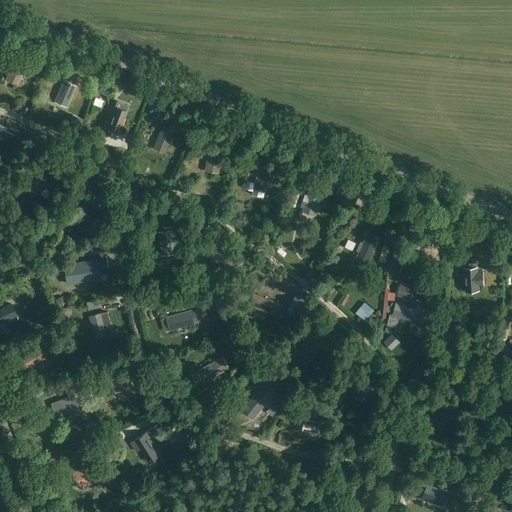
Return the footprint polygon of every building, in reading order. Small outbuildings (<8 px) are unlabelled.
[(38,50),(36,58),(42,60),(45,52),(38,50)] [(56,52),(51,63),(58,66),(60,61),(59,61),(62,55),(56,52)] [(17,84),(28,58),(16,53),(5,79),(17,84)] [(57,96),(55,101),(66,106),(74,86),(67,83),(66,85),(62,83),(60,87),(57,96)] [(118,131),(125,111),(127,105),(112,100),(110,105),(114,107),(107,127),(118,131)] [(188,113),(185,121),(192,123),(195,116),(188,113)] [(0,135),(11,140),(15,130),(7,126),(6,128),(0,125),(0,135)] [(154,147),(165,151),(167,152),(176,127),(170,125),(168,129),(166,128),(165,131),(160,129),(154,147)] [(218,172),(221,150),(213,149),(213,151),(209,151),(206,170),(218,172)] [(264,190),(272,165),(264,163),(262,169),(258,168),(252,186),(264,190)] [(31,192),(46,179),(39,170),(21,185),(26,190),(28,188),(31,192)] [(305,194),(301,206),(303,206),(302,208),(314,212),(317,212),(325,188),(311,183),(307,195),(305,194)] [(83,224),(95,221),(90,199),(83,200),(84,204),(79,205),(83,224)] [(382,206),(377,219),(386,224),(392,210),(382,206)] [(283,224),(292,231),(297,224),(288,217),(283,224)] [(164,234),(159,235),(161,254),(174,253),(172,226),(163,227),(164,234)] [(367,262),(379,237),(372,234),(368,241),(365,239),(356,256),(367,262)] [(222,270),(237,260),(221,236),(206,246),(210,252),(207,253),(206,256),(211,263),(214,263),(217,262),(222,270)] [(457,240),(447,240),(448,252),(457,251),(457,240)] [(99,274),(98,268),(104,267),(103,260),(76,264),(77,273),(79,273),(80,276),(99,274)] [(467,263),(468,269),(464,269),(465,291),(477,291),(477,286),(484,286),(484,271),(476,271),(476,263),(467,263)] [(411,299),(414,286),(400,282),(397,295),(411,299)] [(172,303),(173,303),(178,302),(187,301),(186,293),(177,294),(166,296),(167,304),(172,303)] [(281,304),(274,301),(252,293),(250,300),(251,300),(249,305),(270,313),(272,309),(278,311),(281,304)] [(422,322),(425,310),(395,302),(392,314),(422,322)] [(0,308),(0,323),(15,317),(9,304),(0,308)] [(169,330),(198,322),(195,309),(166,317),(169,330)] [(95,337),(113,333),(108,311),(94,315),(95,318),(90,319),(95,337)] [(316,354),(323,331),(310,327),(303,350),(316,354)] [(401,340),(394,333),(385,342),(392,349),(401,340)] [(19,358),(25,370),(45,359),(38,347),(19,358)] [(255,353),(250,357),(252,360),(250,361),(255,368),(262,362),(255,353)] [(204,382),(230,368),(223,356),(191,373),(196,381),(201,378),(204,382)] [(358,359),(356,366),(363,368),(365,361),(358,359)] [(137,392),(125,374),(110,384),(116,393),(118,392),(123,401),(137,392)] [(368,400),(371,400),(379,394),(372,382),(360,378),(349,384),(354,397),(368,400)] [(289,380),(284,388),(290,393),(295,385),(289,380)] [(264,383),(261,386),(243,408),(253,416),(270,394),(267,392),(271,388),(270,388),(272,386),(266,381),(265,383),(264,383)] [(12,383),(3,388),(8,397),(17,392),(12,383)] [(97,394),(93,385),(88,387),(92,396),(97,394)] [(74,413),(70,403),(76,401),(72,388),(66,390),(68,396),(51,402),(54,411),(56,411),(58,417),(68,413),(68,415),(74,413)] [(301,419),(300,426),(299,431),(321,434),(323,422),(301,419)] [(95,423),(86,427),(88,433),(98,429),(95,423)] [(148,462),(159,455),(157,452),(164,448),(151,429),(134,440),(148,462)] [(118,433),(109,439),(117,450),(126,444),(118,433)] [(95,482),(91,470),(96,469),(92,457),(86,459),(88,467),(73,472),(76,481),(78,480),(80,486),(90,483),(91,484),(95,482)] [(360,495),(357,496),(360,501),(368,497),(366,494),(372,491),(369,484),(358,490),(360,495)] [(446,491),(427,484),(422,497),(434,501),(433,503),(439,505),(443,497),(450,499),(453,489),(447,486),(446,491)] [(402,490),(400,503),(406,504),(408,491),(402,490)]
